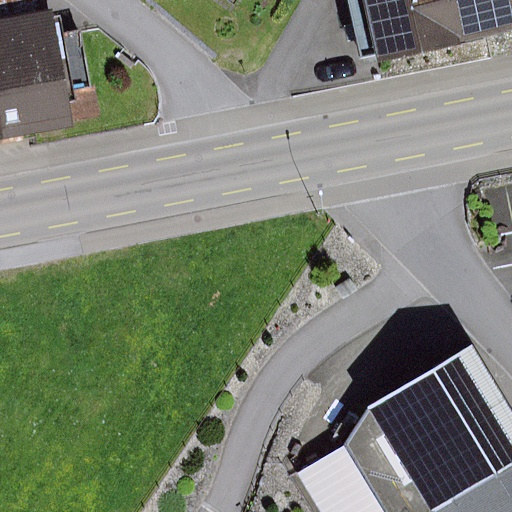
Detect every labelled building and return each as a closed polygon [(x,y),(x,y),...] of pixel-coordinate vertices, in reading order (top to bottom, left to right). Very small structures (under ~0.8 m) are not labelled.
[(0,0),(0,135),(69,122),(48,10),(38,12),(35,0),(0,0)] [(344,0),(357,59),(505,29),(499,0),(344,0)] [(511,0),(499,0),(505,29),(511,28),(511,0)] [(420,511),(438,501),(511,458),(511,427),(466,348),(361,408),(345,449),(381,511),(420,511)] [(381,511),(345,449),(299,476),(320,511),(381,511)] [(511,511),(511,458),(438,501),(443,511),(511,511)]
